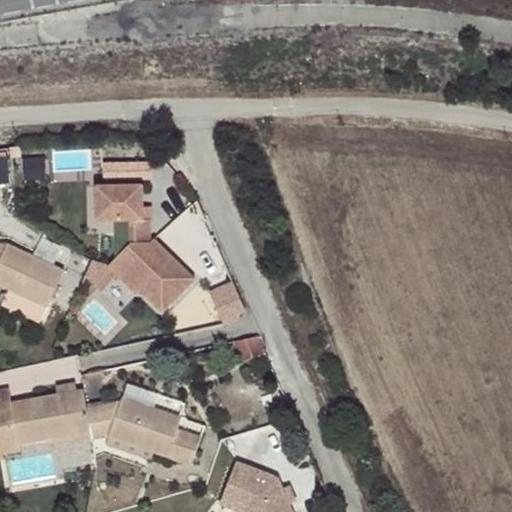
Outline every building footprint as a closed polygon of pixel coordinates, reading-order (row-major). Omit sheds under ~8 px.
[(14,150),(0,152),(1,162),(16,160),(14,150)] [(154,228),(151,180),(100,183),(102,221),(132,219),(133,220),(134,242),(116,259),(92,260),(93,276),(123,308),(143,290),(165,313),(202,278),(154,228)] [(0,274),(39,291),(55,255),(0,230),(0,274)] [(237,279),(213,289),(227,321),(251,310),(237,279)] [(270,358),(260,336),(253,340),(262,361),(270,358)] [(173,409),(177,400),(134,382),(130,391),(173,409)] [(14,401),(11,386),(0,388),(0,455),(23,452),(21,442),(14,401)] [(55,437),(95,430),(90,404),(87,387),(14,401),(21,442),(55,437)] [(90,404),(95,430),(96,434),(111,433),(154,451),(168,456),(180,428),(183,420),(124,396),(123,400),(90,404)] [(199,436),(180,428),(168,456),(187,464),(199,436)] [(95,430),(55,437),(56,445),(96,438),(96,434),(95,430)] [(151,457),(154,451),(111,433),(108,441),(151,457)] [(300,511),(291,476),(240,459),(224,504),(247,511),(300,511)]
